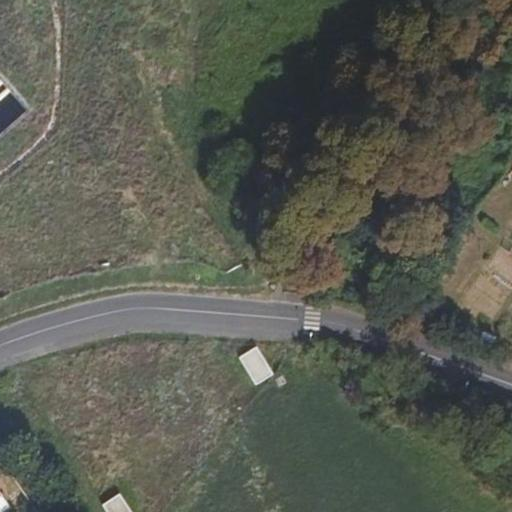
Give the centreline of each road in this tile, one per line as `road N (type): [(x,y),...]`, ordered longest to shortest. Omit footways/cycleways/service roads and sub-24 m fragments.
road 1 (residential): [(511,389),(314,322),(199,307),(128,314),(0,348)]
road 2 (trunk): [(289,511),(222,404),(108,258),(0,141)]
road 3 (trunk): [(0,264),(208,511)]
